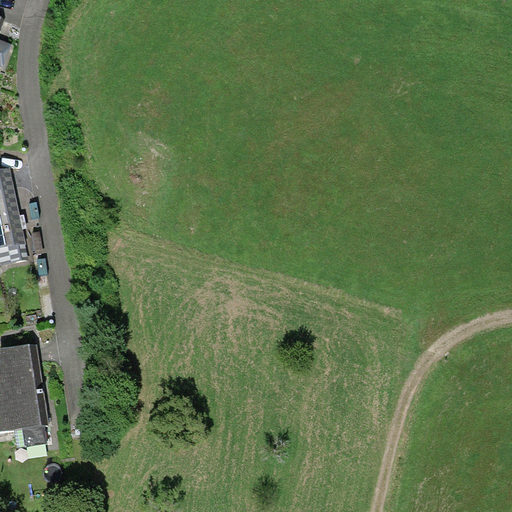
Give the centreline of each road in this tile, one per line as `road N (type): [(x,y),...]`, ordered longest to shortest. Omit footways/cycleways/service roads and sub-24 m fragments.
road 1 (residential): [(81,422),(29,80),(41,0)]
road 2 (track): [(374,511),(407,386),(446,341),(490,321),(511,323)]
